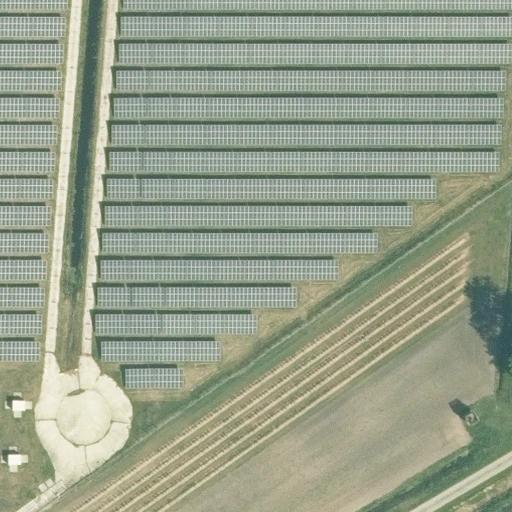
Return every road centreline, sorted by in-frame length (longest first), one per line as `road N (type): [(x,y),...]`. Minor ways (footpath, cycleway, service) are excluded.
road 1 (track): [(28,511),(55,493),(85,424),(116,0)]
road 2 (track): [(77,0),(48,370)]
